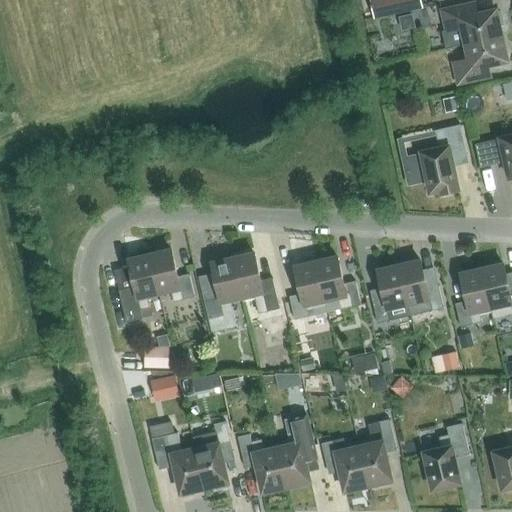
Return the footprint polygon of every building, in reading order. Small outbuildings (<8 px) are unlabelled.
[(370,0),(375,19),(413,11),(411,0),(370,0)] [(446,48),(466,44),(503,36),(500,26),(504,25),(501,12),(497,13),(497,10),(471,16),(468,4),(442,10),(447,32),(442,33),(446,48)] [(416,28),(413,14),(398,17),(402,31),(416,28)] [(503,36),(466,44),(469,60),(454,63),(458,85),(485,79),(482,67),(508,61),(503,36)] [(459,110),(456,96),(443,99),(446,113),(459,110)] [(423,155),(405,159),(410,183),(428,179),(431,193),(442,191),(443,194),(459,190),(452,159),(468,156),(461,125),(436,130),(440,149),(422,153),(423,155)] [(511,136),(475,144),(481,168),(506,162),(510,179),(511,178),(511,136)] [(155,254),(151,255),(160,293),(171,291),(174,302),(195,297),(190,274),(178,277),(172,250),(168,251),(168,248),(154,251),(155,254)] [(234,259),(244,301),(255,298),(259,314),(280,309),(273,277),(261,280),(255,254),(234,259)] [(148,296),(160,293),(151,255),(129,260),(135,287),(120,290),(127,321),(152,316),(148,296)] [(244,301),(234,259),(229,260),(228,256),(215,259),(216,263),(212,264),(218,290),(203,294),(212,333),(237,327),(231,300),(242,297),(243,301),(244,301)] [(338,257),(317,262),(326,300),(327,304),(328,312),(340,309),(362,304),(356,281),(344,284),(338,257)] [(404,265),(400,266),(411,316),(423,313),(444,308),(439,285),(427,287),(421,261),(417,262),(417,258),(403,261),(404,265)] [(302,294),(290,296),(295,320),(317,315),(328,312),(327,304),(326,300),(317,262),(295,267),(302,294)] [(483,269),(494,319),(511,315),(511,290),(510,291),(504,265),(483,269)] [(384,297),(373,300),(378,323),(400,319),(411,316),(400,266),(378,271),(384,297)] [(494,319),(483,269),(461,274),(467,301),(456,304),(461,327),(482,322),(481,314),(492,312),(493,320),(494,319)] [(266,342),(286,339),(281,313),(261,317),(266,342)] [(475,346),(472,333),(459,336),(461,349),(475,346)] [(146,352),(146,368),(170,368),(170,352),(146,352)] [(442,355),(446,371),(461,368),(457,352),(442,355)] [(364,356),(367,371),(379,368),(375,353),(364,356)] [(316,369),(314,357),(300,360),(303,372),(316,369)] [(390,361),(382,363),(384,375),(393,373),(390,361)] [(192,381),(195,394),(221,388),(218,375),(192,381)] [(239,375),(224,379),(227,392),(242,388),(239,375)] [(303,386),(300,375),(288,375),(291,388),(303,386)] [(342,375),(333,375),(335,384),(344,382),(342,375)] [(151,381),(155,397),(178,392),(175,376),(151,381)] [(316,451),(307,414),(285,419),(291,445),(278,448),(287,487),(310,482),(304,454),(316,451)] [(368,424),(372,439),(358,442),(360,447),(369,486),(392,481),(386,453),(398,450),(390,419),(368,424)] [(196,449),(205,488),(216,486),(217,490),(229,487),(222,455),(234,452),(226,421),(214,424),(216,432),(206,434),(209,446),(196,449)] [(433,490),(461,483),(455,458),(470,455),(463,423),(447,427),(449,435),(440,437),(442,449),(425,453),(433,490)] [(194,491),(205,488),(196,449),(183,452),(178,433),(152,439),(160,470),(175,466),(183,497),(195,495),(194,491)] [(264,493),(287,487),(278,448),(265,451),(262,439),(252,442),(250,434),(238,437),(246,468),(257,465),(264,493)] [(358,442),(346,445),(344,438),(322,443),(327,467),(339,464),(345,491),(369,486),(358,442)] [(511,448),(495,452),(503,489),(511,487),(511,448)]
